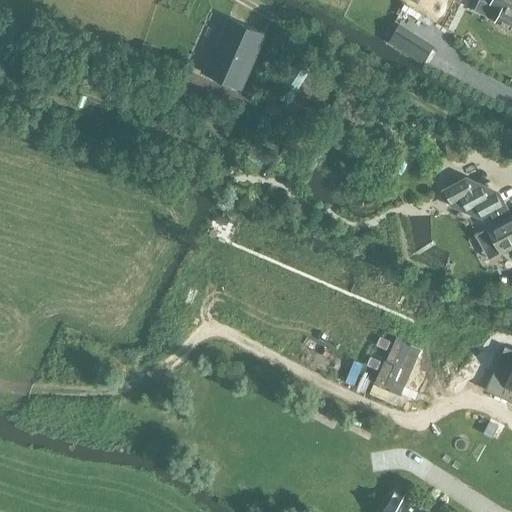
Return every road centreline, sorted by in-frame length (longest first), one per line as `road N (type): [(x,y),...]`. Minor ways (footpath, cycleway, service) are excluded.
road 1 (track): [(0,382),(77,393),(157,379),(176,384),(211,399),(341,511)]
road 2 (track): [(239,0),(440,115),(484,161)]
